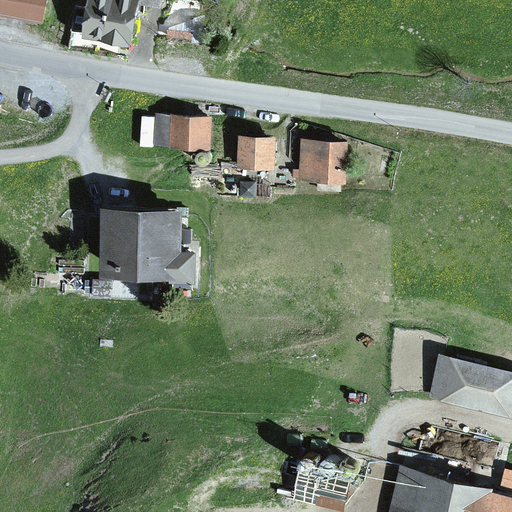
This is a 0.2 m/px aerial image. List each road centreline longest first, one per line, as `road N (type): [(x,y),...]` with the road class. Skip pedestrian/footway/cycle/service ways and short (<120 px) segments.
road 1 (tertiary): [(511,134),(0,52)]
road 2 (track): [(511,429),(407,414),(388,436),(356,511)]
